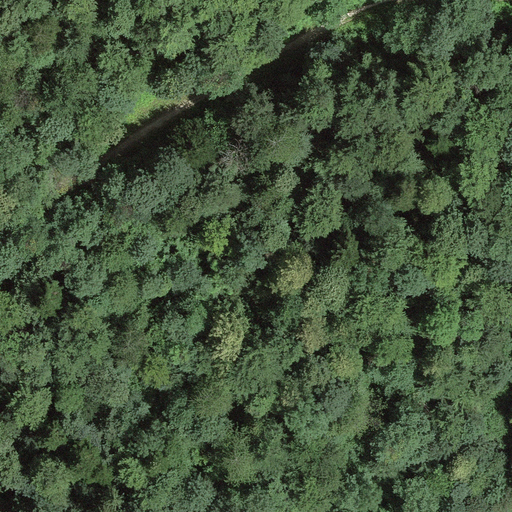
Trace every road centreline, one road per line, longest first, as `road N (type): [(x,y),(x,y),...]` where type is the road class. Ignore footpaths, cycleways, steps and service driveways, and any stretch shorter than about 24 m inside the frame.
road 1 (track): [(399,0),(341,20),(240,76)]
road 2 (track): [(99,166),(240,76)]
